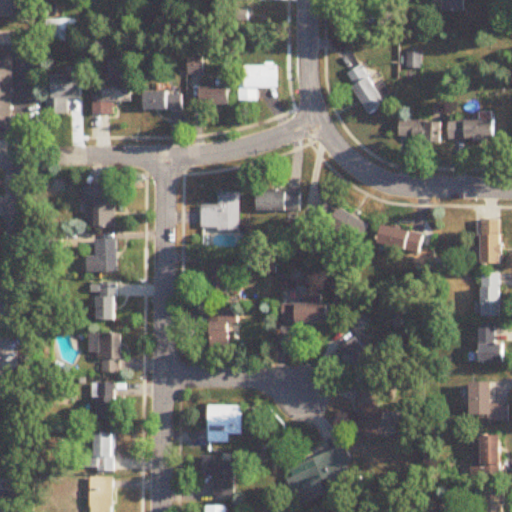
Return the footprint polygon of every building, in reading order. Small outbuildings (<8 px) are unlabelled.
[(0,0),(0,11),(26,12),(25,0),(0,0)] [(466,12),(466,0),(444,0),(445,11),(466,12)] [(48,20),(48,42),(78,42),(78,20),(48,20)] [(0,49),(0,128),(17,129),(16,49),(0,49)] [(191,57),(191,75),(205,75),(205,57),(191,57)] [(373,115),(389,105),(364,66),(348,76),(373,115)] [(249,67),(249,81),(241,81),(241,103),(260,102),(260,89),(281,89),(281,67),(249,67)] [(53,76),(53,115),(70,115),(69,99),(84,99),(84,76),(53,76)] [(95,96),(95,115),(115,115),(115,103),(135,103),(135,80),(101,80),(101,96),(95,96)] [(203,87),(203,108),(232,107),(232,87),(203,87)] [(147,111),(184,111),(184,92),(147,92),(147,111)] [(445,122),(402,122),(402,143),(445,143),(445,122)] [(451,122),(451,141),(498,141),(498,122),(451,122)] [(119,186),(85,186),(85,219),(97,219),(97,229),(119,228),(119,186)] [(242,193),(221,193),(221,205),(203,206),(204,241),(233,240),(233,232),(242,232),(242,193)] [(302,193),(259,193),(259,211),(302,211),(302,193)] [(362,245),(373,226),(330,202),(319,220),(362,245)] [(483,221),(483,265),(503,265),(503,221),(483,221)] [(420,254),(425,235),(386,225),(381,243),(420,254)] [(120,273),(120,240),(97,240),(97,257),(90,257),(90,273),(120,273)] [(231,265),(211,265),(211,293),(231,293),(231,265)] [(503,274),(484,274),(484,317),(503,317),(503,274)] [(119,321),(119,284),(99,284),(99,321),(119,321)] [(331,304),(320,304),(320,296),(305,296),(305,304),(284,303),(283,323),(331,324),(331,304)] [(212,308),(212,351),(232,351),(232,324),(238,324),(238,308),(212,308)] [(352,325),(360,336),(373,326),(365,316),(352,325)] [(481,363),(506,363),(506,345),(497,345),(497,328),(481,328),(481,363)] [(124,335),(98,335),(98,359),(124,359),(124,335)] [(375,361),(357,339),(342,352),(360,374),(375,361)] [(120,421),(120,384),(100,384),(100,421),(120,421)] [(473,384),(473,421),(511,421),(511,406),(495,406),(495,384),(473,384)] [(378,440),(391,400),(364,391),(358,410),(366,413),(359,434),(378,440)] [(245,407),(210,407),(210,442),(245,442),(245,407)] [(116,434),(98,434),(98,456),(84,456),(84,471),(116,471),(116,434)] [(504,437),(484,437),(484,477),(504,477),(504,437)] [(328,497),(324,487),(355,476),(346,449),(291,468),(294,478),(289,480),(299,507),(328,497)] [(238,457),(204,457),(203,475),(217,476),(216,496),(237,497),(238,457)] [(115,511),(116,478),(92,478),(92,511),(115,511)]
